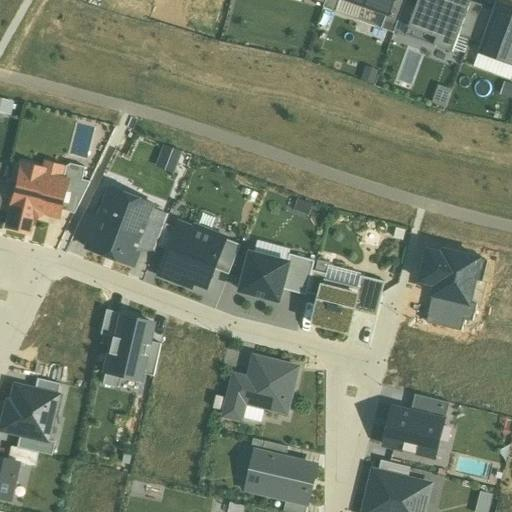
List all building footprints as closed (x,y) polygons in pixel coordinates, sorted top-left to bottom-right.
[(340,0),(326,0),(325,3),(324,8),(335,13),(340,0)] [(366,0),(364,7),(388,16),(393,0),(366,0)] [(406,0),(393,0),(383,30),(395,34),(399,22),(406,0)] [(410,26),(419,1),(414,0),(406,0),(399,22),(410,26)] [(419,0),(419,1),(410,26),(410,29),(437,38),(434,46),(453,53),(459,34),(470,4),(459,0),(419,0)] [(459,34),(472,38),(483,7),(465,0),(459,0),(470,4),(459,34)] [(511,8),(498,3),(494,13),(478,54),(511,67),(511,8)] [(482,44),(494,13),(483,9),(472,38),(471,40),(482,44)] [(0,98),(0,113),(7,115),(11,102),(0,98)] [(162,144),(154,166),(173,173),(181,151),(162,144)] [(5,226),(27,233),(33,211),(60,218),(70,179),(64,178),(67,168),(45,163),(43,170),(21,166),(5,226)] [(70,179),(62,211),(75,214),(90,183),(83,180),(85,167),(71,164),(67,168),(64,178),(70,179)] [(90,242),(88,247),(135,266),(142,248),(156,210),(157,206),(107,189),(96,216),(103,219),(92,243),(90,242)] [(156,210),(142,248),(156,253),(158,248),(167,225),(170,215),(156,210)] [(96,216),(86,211),(75,234),(90,242),(92,243),(103,219),(96,216)] [(181,222),(178,230),(169,253),(160,276),(192,289),(194,284),(207,289),(214,270),(226,240),(181,222)] [(178,230),(167,225),(158,248),(169,253),(178,230)] [(214,270),(229,276),(241,246),(226,240),(214,270)] [(471,305),(482,258),(441,248),(440,252),(426,249),(418,284),(434,287),(432,296),(471,305)] [(288,264),(251,254),(241,291),(278,301),(282,287),(288,264)] [(288,264),(282,287),(306,294),(312,271),(315,262),(290,255),(288,264)] [(312,271),(306,294),(319,297),(323,279),(324,275),(312,271)] [(385,282),(361,276),(358,288),(360,289),(354,312),(376,317),(385,282)] [(354,312),(360,289),(358,288),(323,279),(319,297),(312,324),(348,334),(354,312)] [(49,349),(82,358),(84,350),(91,322),(96,303),(62,295),(49,349)] [(471,305),(432,296),(425,324),(461,332),(465,319),(473,321),(477,307),(471,305)] [(102,334),(114,337),(118,338),(123,317),(124,313),(108,310),(102,334)] [(114,337),(106,370),(122,374),(121,378),(140,383),(142,373),(149,341),(153,324),(123,317),(118,338),(114,337)] [(104,325),(91,322),(84,350),(97,353),(104,325)] [(162,344),(149,341),(142,373),(155,376),(162,344)] [(236,375),(226,416),(242,420),(246,403),(288,413),(299,369),(255,359),(250,378),(236,375)] [(37,379),(34,391),(57,396),(59,384),(37,379)] [(19,436),(47,442),(57,396),(34,391),(14,387),(8,414),(4,413),(0,432),(19,436)] [(448,403),(416,395),(411,411),(444,420),(448,403)] [(444,420),(411,411),(394,407),(384,446),(434,459),(444,420)] [(19,436),(16,449),(39,454),(51,457),(54,443),(47,442),(19,436)] [(256,452),(286,460),(289,449),(255,440),(252,451),(256,452)] [(10,448),(7,461),(16,464),(36,468),(39,454),(16,449),(10,448)] [(256,452),(247,490),(287,500),(308,506),(318,468),(286,460),(256,452)] [(0,459),(0,499),(7,502),(16,464),(7,461),(0,459)] [(364,511),(423,511),(430,486),(408,481),(411,468),(381,461),(378,473),(373,472),(364,511)] [(133,484),(132,491),(162,496),(163,488),(133,484)] [(478,490),(473,511),(486,511),(491,494),(478,490)] [(284,511),(306,511),(308,506),(287,500),(284,511)]
